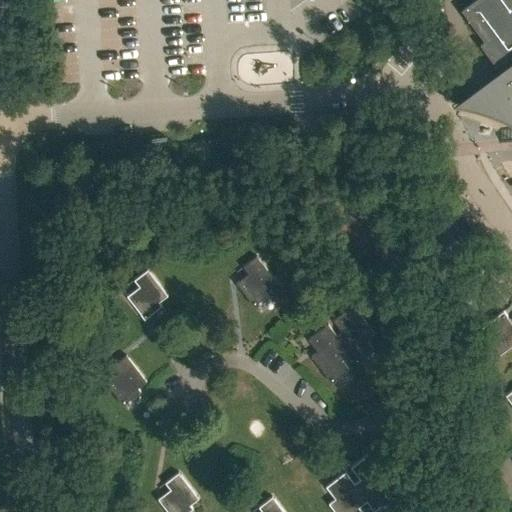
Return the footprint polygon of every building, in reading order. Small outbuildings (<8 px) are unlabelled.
[(456,103),(456,105),(459,105),(464,106),(469,107),(474,109),(478,111),(483,112),(488,114),(492,116),(497,118),(502,120),(506,123),(510,125),(511,125),(511,0),(471,0),(460,8),(483,39),(478,42),(502,74),(511,73),(511,81),(498,82),(496,87),(488,84),(484,94),(483,93),(480,99),(472,96),(461,104),(456,103)] [(256,255),(242,265),(247,271),(235,281),(249,299),(253,304),(270,291),(267,287),(276,280),(256,255)] [(133,278),(138,284),(126,294),(144,317),(161,304),(158,300),(167,293),(146,267),(133,278)] [(336,334),(348,352),(356,361),(373,348),(365,339),(374,332),(352,303),(332,318),(342,330),(336,334)] [(511,329),(511,322),(502,309),(479,326),(488,339),(482,344),(492,357),(511,342),(511,329)] [(310,354),(331,380),(347,367),(340,358),(348,352),(336,334),(327,322),(308,337),(317,349),(310,354)] [(105,380),(123,403),(139,390),(136,386),(145,379),(125,353),(112,364),(117,370),(105,380)] [(354,481),(365,499),(373,509),(390,495),(383,486),(391,480),(369,451),(350,465),(359,477),(354,481)] [(328,501),(335,511),(362,511),(358,505),(365,499),(354,481),(345,470),(325,485),(334,496),(328,501)] [(197,496),(178,471),(164,481),(169,487),(157,497),(168,511),(184,511),(192,507),(189,503),(197,496)] [(263,511),(262,511),(284,511),(271,495),(258,505),(263,511)]
